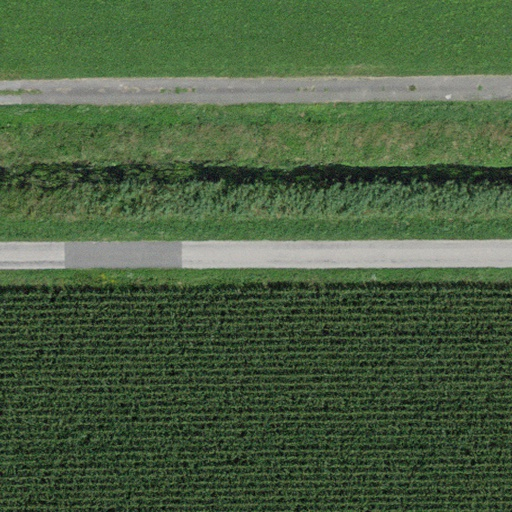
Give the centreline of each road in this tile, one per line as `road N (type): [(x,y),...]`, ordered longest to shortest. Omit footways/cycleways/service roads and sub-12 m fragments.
road 1 (unclassified): [(0,259),(511,257)]
road 2 (track): [(0,96),(511,96)]
